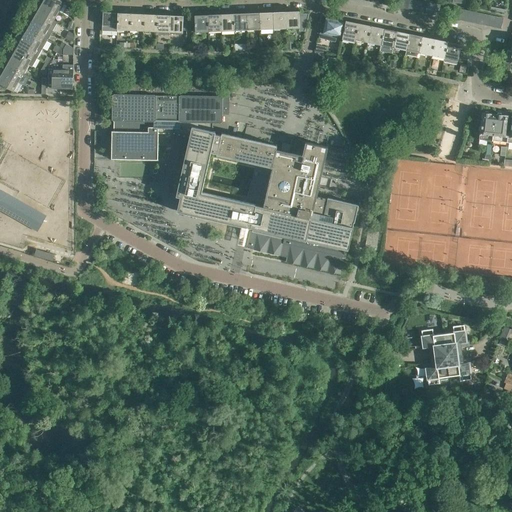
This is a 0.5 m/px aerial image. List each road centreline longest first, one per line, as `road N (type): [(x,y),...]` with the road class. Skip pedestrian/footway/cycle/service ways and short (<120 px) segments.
road 1 (residential): [(511,307),(421,288),(370,310),(195,272),(85,213),(87,0)]
road 2 (residential): [(511,96),(477,91),(489,35),(321,1)]
